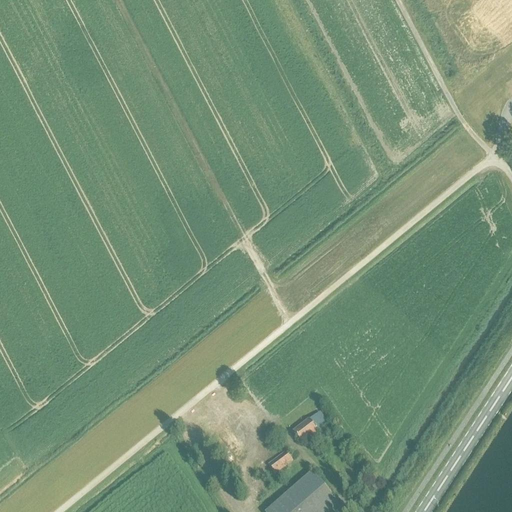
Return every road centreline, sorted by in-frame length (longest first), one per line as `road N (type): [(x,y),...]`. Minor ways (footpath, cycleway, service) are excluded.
road 1 (unclassified): [(511,177),(497,161),(482,164),(62,511)]
road 2 (primary): [(425,511),(511,380)]
